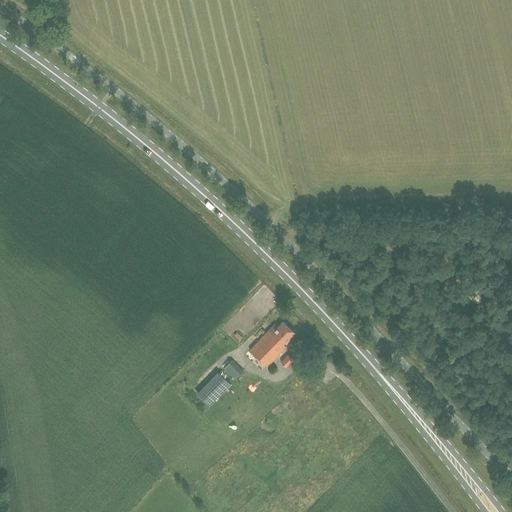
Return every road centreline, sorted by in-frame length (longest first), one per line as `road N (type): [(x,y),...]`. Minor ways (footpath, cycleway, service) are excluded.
road 1 (unclassified): [(511,476),(277,231),(112,88),(0,6)]
road 2 (primary): [(379,374),(164,160),(0,35)]
road 3 (primary): [(502,511),(379,374)]
road 4 (primary): [(379,374),(485,511)]
